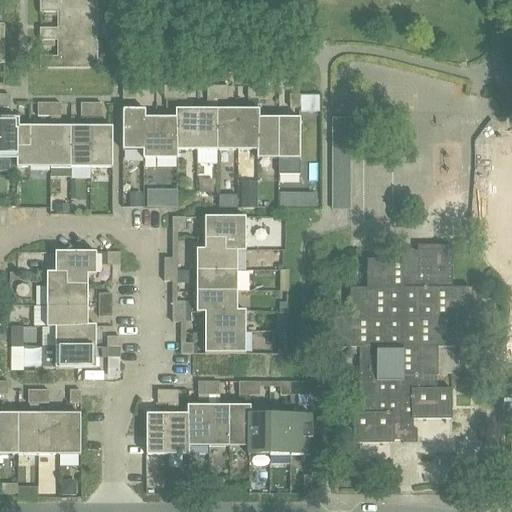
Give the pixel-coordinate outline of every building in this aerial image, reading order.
[(40,2),(40,14),(57,14),(97,14),(96,0),(57,0),(57,2),(40,2)] [(40,42),(57,42),(97,42),(97,14),(57,14),(57,31),(40,31),(40,42)] [(40,59),(40,70),(97,70),(97,42),(57,42),(57,59),(40,59)] [(123,87),(122,100),(136,100),(136,87),(123,87)] [(175,100),(175,87),(164,87),(164,100),(175,100)] [(187,100),(187,88),(187,87),(175,87),(175,100),(187,100)] [(207,100),(217,100),(217,87),(207,87),(207,100)] [(227,87),(217,87),(217,100),(227,100),(227,87)] [(248,100),(258,100),(258,87),(248,87),(248,100)] [(268,87),(258,87),(258,100),(268,100),(268,87)] [(0,96),(0,109),(9,110),(9,97),(0,96)] [(300,96),(289,96),(289,109),(300,109),(300,96)] [(320,114),(320,97),(301,97),(301,114),(320,114)] [(50,119),(50,106),(37,105),(37,118),(50,119)] [(91,119),(90,106),(80,105),(80,118),(91,119)] [(50,106),(50,119),(50,124),(60,124),(60,106),(50,106)] [(101,106),(90,106),(91,119),(101,119),(101,106)] [(122,152),(143,152),(143,140),(156,140),(156,119),(145,119),(145,111),(122,111),(122,152)] [(143,160),(176,160),(176,111),(175,111),(175,119),(156,119),(156,140),(143,140),(143,152),(143,160)] [(176,111),(176,160),(177,160),(177,152),(196,152),(196,111),(176,111)] [(196,152),(217,152),(217,111),(196,111),(196,152)] [(217,152),(237,152),(237,111),(217,111),(217,152)] [(259,111),(237,111),(237,152),(257,152),(257,161),(259,161),(259,111)] [(259,111),(259,161),(278,161),(278,120),(259,120),(259,111)] [(331,120),(331,130),(349,130),(349,119),(331,120)] [(16,170),(17,170),(18,150),(30,150),(30,129),(19,129),(19,121),(0,120),(0,161),(16,162),(16,170)] [(300,120),(278,120),(278,161),(300,161),(300,120)] [(50,129),(30,129),(30,150),(18,150),(17,170),(50,170),(50,129)] [(70,129),(50,129),(50,170),(70,170),(70,129)] [(70,170),(91,171),(91,129),(70,129),(70,170)] [(112,129),(91,129),(91,171),(112,171),(112,129)] [(257,202),(257,191),(242,191),(242,210),(257,210),(257,202)] [(162,209),(176,209),(176,193),(162,193),(162,209)] [(237,196),(219,196),(219,209),(237,209),(237,196)] [(172,219),(172,231),(185,232),(185,219),(172,219)] [(204,219),(204,240),(225,240),(225,252),(245,252),(245,219),(204,219)] [(196,273),(237,273),(237,253),(245,253),(245,252),(225,252),(225,240),(204,240),(204,251),(196,251),(196,273)] [(451,281),(451,247),(417,247),(417,276),(402,276),(402,261),(366,261),(367,290),(349,290),(349,319),(333,319),(333,349),(359,349),(359,415),(353,415),(353,445),(393,445),(393,441),(402,441),(402,444),(417,444),(417,429),(412,429),(412,420),(451,420),(451,390),(416,390),(416,377),(437,377),(437,348),(453,348),(453,319),(471,319),(471,290),(437,290),(437,282),(451,281)] [(47,274),(47,275),(67,276),(67,287),(88,287),(88,277),(96,277),(96,254),(55,254),(55,275),(47,274)] [(120,254),(107,254),(107,268),(120,267),(120,254)] [(164,273),(177,273),(177,260),(164,260),(164,273)] [(177,273),(164,273),(164,283),(177,283),(177,273)] [(196,273),(196,293),(237,293),(237,273),(196,273)] [(88,308),(88,287),(67,287),(67,276),(47,275),(46,308),(88,308)] [(196,312),(237,312),(237,293),(196,293),(196,312)] [(112,308),(111,296),(99,296),(99,308),(112,308)] [(172,303),(172,313),(185,313),(185,303),(172,303)] [(46,308),(46,328),(96,328),(96,327),(87,327),(88,308),(46,308)] [(112,319),(112,308),(99,308),(99,319),(112,319)] [(205,314),(205,335),(246,335),(246,312),(237,312),(196,312),(196,314),(205,314)] [(172,324),(181,324),(185,324),(185,313),(172,313),(172,324)] [(287,313),(277,313),(277,332),(285,332),(287,332),(287,313)] [(96,328),(46,328),(46,329),(55,329),(55,348),(96,349),(96,328)] [(205,355),(246,355),(246,335),(205,335),(205,355)] [(120,349),(120,338),(107,338),(107,349),(120,349)] [(181,345),(181,355),(194,355),(194,345),(181,345)] [(96,370),(96,349),(55,348),(55,370),(96,370)] [(120,349),(107,349),(102,349),(102,359),(120,359),(120,349)] [(198,397),(208,397),(208,384),(198,384),(198,397)] [(218,384),(208,384),(208,397),(218,397),(218,384)] [(249,384),(239,384),(239,397),(249,397),(249,384)] [(259,384),(249,384),(249,397),(259,397),(259,384)] [(290,397),(290,384),(280,384),(280,397),(290,397)] [(311,397),(311,384),(301,384),(301,397),(311,397)] [(39,404),(38,391),(28,391),(28,404),(39,404)] [(49,404),(49,391),(38,391),(39,404),(49,404)] [(80,392),(70,392),(70,404),(80,404),(80,392)] [(157,405),(167,406),(167,393),(157,393),(157,405)] [(177,393),(167,393),(167,406),(177,406),(177,393)] [(187,416),(168,416),(167,457),(188,457),(188,408),(187,408),(187,416)] [(208,449),(208,408),(188,408),(188,457),(189,457),(189,449),(208,449)] [(229,408),(208,408),(208,449),(229,449),(229,408)] [(249,408),(229,408),(229,449),(248,449),(248,457),(249,457),(249,408)] [(249,457),(269,457),(270,416),(250,416),(250,408),(249,408),(249,457)] [(0,456),(18,457),(18,415),(0,415),(0,456)] [(38,457),(38,415),(18,415),(18,457),(38,457)] [(60,457),(60,415),(38,415),(38,457),(60,457)] [(60,457),(80,457),(80,415),(60,415),(60,457)] [(146,416),(146,437),(146,457),(167,457),(168,416),(146,416)] [(290,417),(270,416),(269,457),(290,457),(290,417)] [(290,417),(290,457),(311,457),(311,417),(290,417)] [(18,488),(18,485),(5,485),(5,495),(18,495),(18,488)]
